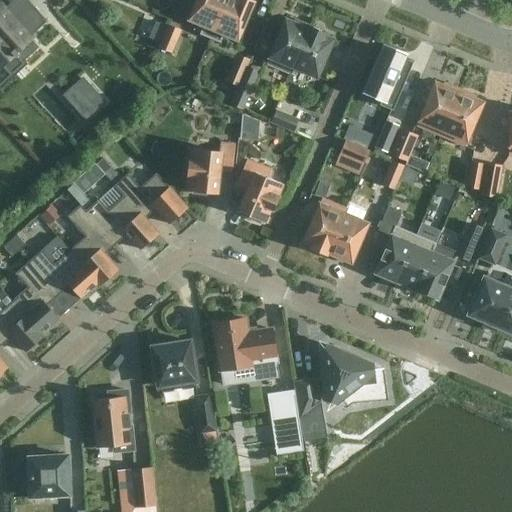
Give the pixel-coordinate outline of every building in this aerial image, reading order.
[(199,34),(209,38),(225,0),(195,0),(187,19),(202,26),(199,34)] [(250,0),(225,0),(209,38),(220,42),(223,34),(238,41),(254,2),(250,0)] [(0,63),(14,51),(23,60),(38,47),(29,37),(47,21),(33,6),(16,22),(1,5),(0,5),(0,63)] [(291,73),(294,67),(293,67),(309,29),(285,19),(266,62),(291,73)] [(168,24),(158,47),(172,53),(181,30),(168,24)] [(293,67),(294,67),(317,77),(333,39),(309,29),(293,67)] [(403,55),(384,48),(366,90),(383,97),(380,103),(392,108),(411,62),(402,58),(403,55)] [(237,54),(226,80),(238,85),(247,66),(249,59),(237,54)] [(238,85),(230,104),(243,109),(259,71),(247,66),(238,85)] [(416,126),(440,136),(460,88),(444,82),(442,85),(434,82),(416,126)] [(460,88),(440,136),(464,146),(482,102),(475,99),(476,95),(460,88)] [(276,110),(271,122),(293,131),(298,119),(276,110)] [(386,120),(375,146),(387,152),(399,125),(386,120)] [(399,127),(388,153),(407,161),(412,148),(406,146),(412,133),(399,127)] [(340,152),(363,162),(368,150),(345,141),(340,152)] [(232,171),(235,144),(220,142),(219,151),(192,148),(191,160),(188,160),(187,176),(189,176),(188,190),(193,191),(192,193),(209,195),(211,183),(217,183),(218,170),(232,171)] [(103,158),(96,164),(104,174),(111,167),(103,158)] [(244,216),(264,224),(270,209),(273,210),(279,195),(277,194),(281,183),(268,177),(271,169),(246,159),(236,184),(248,189),(243,202),(249,204),(244,216)] [(382,184),(394,189),(404,165),(392,160),(382,184)] [(471,162),(467,186),(479,189),(484,165),(471,162)] [(496,197),(502,165),(486,163),(481,194),(496,197)] [(121,178),(111,167),(104,174),(114,184),(114,185),(123,196),(124,195),(144,218),(145,218),(155,208),(169,223),(187,207),(156,173),(140,187),(127,173),(121,178)] [(329,181),(319,177),(313,191),(324,195),(329,181)] [(67,189),(74,197),(76,199),(83,193),(74,183),(67,189)] [(99,198),(85,210),(115,244),(127,234),(140,249),(158,233),(145,218),(144,218),(124,195),(123,196),(114,185),(99,198)] [(74,197),(67,189),(65,188),(55,197),(64,207),(74,197)] [(309,248),(326,255),(343,213),(344,214),(346,208),(321,197),(303,241),(311,244),(309,248)] [(85,236),(69,250),(98,282),(97,283),(99,285),(118,269),(104,254),(115,244),(85,210),(80,204),(67,215),(85,236)] [(343,213),(326,255),(342,262),(343,258),(351,261),(354,255),(367,224),(344,214),(343,213)] [(469,223),(456,254),(468,260),(482,228),(469,223)] [(396,281),(415,235),(395,226),(385,249),(384,248),(380,258),(381,259),(375,272),(383,276),(382,279),(394,284),(396,281)] [(491,228),(479,258),(494,264),(506,235),(491,228)] [(25,244),(16,234),(10,240),(18,250),(25,244)] [(415,235),(396,281),(416,289),(432,252),(435,243),(415,235)] [(10,240),(3,246),(12,256),(18,250),(10,240)] [(41,249),(28,261),(58,295),(69,284),(81,297),(84,295),(85,296),(95,286),(94,285),(97,283),(98,282),(69,250),(54,263),(41,249)] [(432,252),(416,289),(437,298),(442,285),(443,285),(447,275),(446,274),(452,261),(432,252)] [(27,287),(12,301),(40,333),(41,332),(44,330),(45,331),(56,321),(55,320),(58,318),(47,305),(58,295),(28,261),(15,273),(27,287)] [(511,332),(511,288),(484,277),(468,314),(511,332)] [(0,345),(12,336),(25,351),(43,335),(41,332),(40,333),(12,301),(0,310),(0,345)] [(212,323),(219,370),(276,361),(271,328),(247,332),(245,318),(212,323)] [(195,380),(189,340),(152,346),(158,386),(195,380)] [(375,383),(372,363),(331,345),(319,355),(325,399),(335,404),(361,385),(375,383)] [(300,417),(319,402),(315,378),(294,382),(300,417)] [(108,398),(92,399),(97,447),(113,445),(114,451),(133,449),(131,425),(129,426),(128,414),(130,414),(127,390),(108,392),(108,398)] [(215,430),(210,394),(195,396),(201,432),(215,430)] [(298,415),(286,417),(290,441),(302,439),(298,415)] [(69,494),(67,455),(46,456),(46,453),(31,453),(31,456),(27,457),(30,497),(69,494)] [(131,470),(135,506),(155,504),(151,468),(131,470)]
